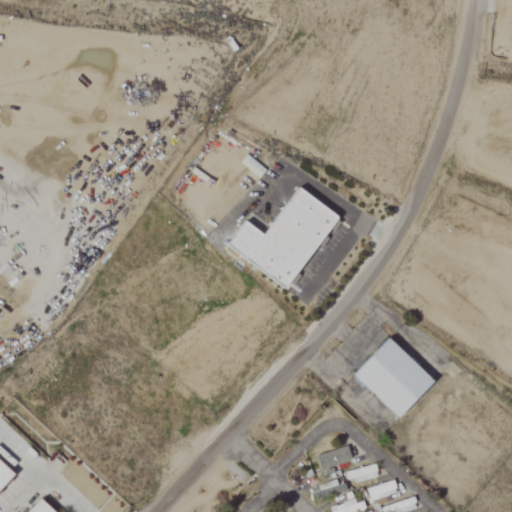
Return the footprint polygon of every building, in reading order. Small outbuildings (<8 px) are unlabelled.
[(258,236),(238,222),(221,247),(281,289),(332,216),(291,188),(258,236)] [(345,376),(390,419),(425,382),(380,339),(345,376)] [(349,461),(345,447),(313,457),(317,471),(349,461)] [(342,471),(344,480),(353,478),(354,483),(375,478),(372,466),(342,471)] [(339,491),(334,481),(307,493),(312,504),(339,491)] [(364,489),(368,501),(394,493),(390,481),(364,489)] [(362,511),(360,500),(326,507),(326,511),(362,511)] [(45,511),(35,501),(23,511),(45,511)]
